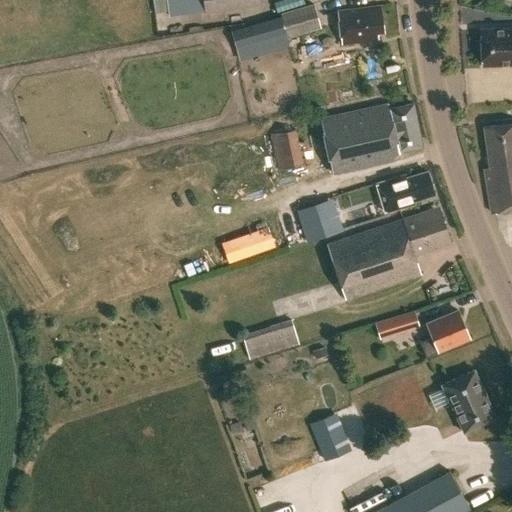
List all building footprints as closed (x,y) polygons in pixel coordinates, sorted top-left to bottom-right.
[(168,12),(166,0),(152,0),(154,13),(168,12)] [(260,0),(203,0),(205,13),(261,6),(260,0)] [(286,37),(321,27),(313,3),(279,13),(286,37)] [(376,34),(381,33),(377,7),(336,13),(341,45),(377,40),(376,34)] [(511,65),(511,30),(485,31),(486,66),(511,65)] [(418,145),(409,104),(383,110),(383,107),(320,122),(332,173),(386,160),(397,149),(418,145)] [(511,211),(511,122),(486,127),(493,168),(486,170),(492,207),(493,215),(495,215),(511,211)] [(278,170),(302,164),(294,131),(270,136),(278,170)] [(430,193),(424,173),(402,179),(402,176),(376,184),(385,212),(411,204),(409,199),(430,193)] [(332,199),(296,211),(306,243),(343,231),(332,199)] [(430,217),(428,212),(327,246),(346,301),(422,276),(415,256),(448,245),(438,215),(430,217)] [(379,338),(419,326),(414,310),(374,322),(379,338)] [(427,357),(468,339),(456,312),(425,326),(431,339),(421,343),(427,357)] [(280,322),(242,334),(249,358),(298,343),(291,318),(280,322)] [(325,347),(312,351),(315,360),(327,356),(325,347)] [(497,419),(475,371),(442,387),(464,434),(497,419)] [(335,413),(310,424),(325,461),(351,451),(335,413)] [(251,414),(241,418),(246,431),(255,428),(251,414)] [(240,422),(230,425),(233,434),(243,430),(240,422)] [(461,511),(469,508),(450,473),(379,511),(461,511)]
